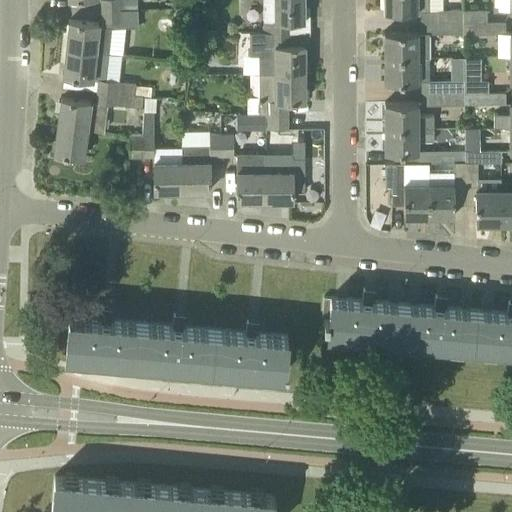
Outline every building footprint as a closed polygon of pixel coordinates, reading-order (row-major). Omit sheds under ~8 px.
[(137,9),(137,0),(101,0),(102,9),(137,9)] [(264,32),(289,32),(289,20),(304,20),(303,0),(275,0),(276,19),(263,20),(264,32)] [(428,0),(384,0),(384,12),(416,11),(416,22),(439,22),(463,22),(463,10),(439,10),(439,9),(429,9),(428,0)] [(137,20),(137,9),(102,9),(102,26),(138,26),(137,20)] [(487,9),(463,10),(463,22),(487,22),(487,9)] [(178,28),(190,22),(185,11),(173,16),(178,28)] [(70,20),(67,48),(108,52),(111,28),(98,27),(98,23),(70,20)] [(385,57),(429,57),(429,33),(440,33),(440,34),(464,34),(463,22),(439,22),(416,22),(416,31),(384,32),(385,57)] [(505,22),(487,22),(463,22),(464,34),(506,33),(505,22)] [(258,73),(276,73),(304,72),(304,49),(306,49),(306,48),(304,48),(304,44),(289,44),(289,32),(264,32),(249,32),(249,54),(258,54),(258,73)] [(108,52),(67,48),(63,76),(92,79),(93,75),(106,76),(108,52)] [(429,57),(385,57),(385,82),(418,82),(418,80),(421,80),(421,92),(441,93),(465,92),(465,81),(465,80),(440,80),(440,79),(429,79),(429,57)] [(276,73),(258,73),(259,113),(266,113),(288,113),(288,101),(304,100),(304,96),(306,96),(306,95),(304,95),(304,72),(276,73)] [(97,90),(143,95),(150,96),(151,87),(135,85),(135,83),(98,79),(97,90)] [(488,80),(465,81),(465,92),(488,92),(488,80)] [(143,95),(97,90),(96,102),(118,105),(142,108),(143,95)] [(465,104),(465,92),(441,93),(421,92),(421,104),(441,104),(441,105),(465,105),(465,104)] [(506,92),(488,92),(465,92),(465,104),(506,104),(506,92)] [(58,126),(86,129),(100,131),(101,114),(88,112),(90,101),(61,97),(58,126)] [(156,98),(149,97),(144,97),(144,110),(153,110),(156,110),(156,98)] [(493,127),(510,127),(511,126),(511,100),(510,101),(510,112),(493,113),(493,127)] [(385,127),(433,128),(433,114),(418,114),(418,102),(385,102),(385,127)] [(143,134),(142,155),(154,155),(154,135),(153,134),(153,110),(144,110),(143,113),(143,134)] [(266,113),(259,113),(252,113),(252,128),(266,128),(266,113)] [(288,128),(288,113),(266,113),(266,128),(288,128)] [(83,156),(86,129),(58,126),(54,153),(83,156)] [(433,140),(433,128),(385,127),(385,152),(395,152),(395,163),(417,163),(418,152),(418,140),(433,140)] [(142,155),(143,134),(130,134),(130,155),(142,155)] [(210,144),(182,144),(182,161),(183,190),(206,190),(205,191),(206,192),(207,190),(210,190),(210,155),(222,155),(222,134),(210,134),(210,144)] [(222,134),(222,155),(234,155),(233,134),(222,134)] [(466,151),(466,162),(477,162),(501,161),(501,150),(466,151)] [(442,162),(454,162),(466,162),(466,151),(442,151),(442,162)] [(266,154),(265,170),(265,200),(288,200),(288,201),(289,201),(289,200),(293,199),(293,154),(266,154)] [(183,190),(182,161),(154,161),(154,190),(158,190),(158,192),(159,192),(159,190),(183,190)] [(384,187),(392,187),(392,204),(404,204),(404,215),(429,215),(429,183),(428,171),(428,162),(417,163),(395,163),(384,163),(384,187)] [(454,171),(454,183),(466,183),(466,162),(454,162),(454,171)] [(466,162),(466,183),(478,182),(478,177),(478,162),(466,162)] [(265,170),(237,170),(237,199),(241,199),(240,201),(241,201),(242,199),(265,200),(265,170)] [(465,204),(466,183),(454,183),(454,171),(428,171),(429,183),(429,215),(454,216),(454,204),(465,204)] [(501,189),(477,189),(478,182),(466,183),(465,204),(476,204),(476,222),(501,221),(501,189)] [(511,188),(501,189),(501,221),(511,221),(511,225),(511,188)] [(364,337),(368,298),(363,298),(363,299),(331,296),(331,297),(324,296),(322,317),(324,317),(324,323),(328,323),(328,334),(364,337)] [(404,303),(389,301),(372,300),(372,299),(368,298),(364,337),(400,340),(404,303)] [(437,343),(440,304),(435,304),(435,305),(404,303),(400,340),(437,343)] [(445,306),(445,305),(440,304),(437,343),(473,347),(477,309),(445,306)] [(510,350),(511,322),(511,310),(508,311),(508,312),(477,309),(473,347),(510,350)] [(102,356),(105,318),(69,315),(66,353),(102,356)] [(139,359),(142,322),(105,318),(102,356),(139,359)] [(175,363),(178,325),(142,322),(139,359),(175,363)] [(215,328),(178,325),(175,363),(212,366),(215,328)] [(248,369),(251,331),(215,328),(212,366),(248,369)] [(251,331),(248,369),(284,373),(285,370),(287,370),(288,367),(285,366),(288,335),(251,331)] [(88,511),(91,478),(55,475),(51,511),(88,511)] [(88,511),(124,511),(127,482),(91,478),(88,511)] [(160,511),(164,485),(127,482),(124,511),(160,511)] [(160,511),(198,511),(200,488),(164,485),(160,511)] [(234,511),(237,492),(200,488),(198,511),(234,511)] [(273,495),(237,492),(234,511),(271,511),(272,501),(275,501),(276,497),(273,497),(273,495)]
